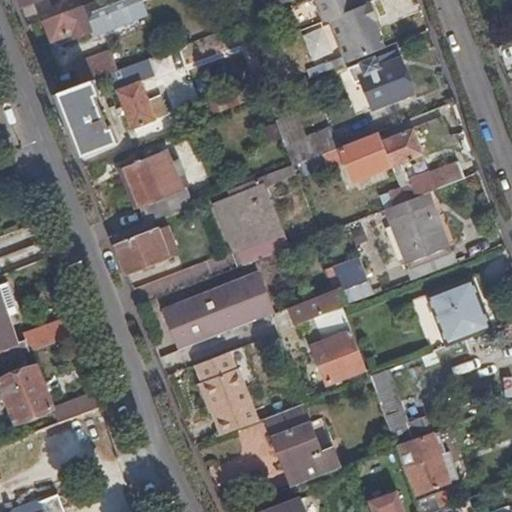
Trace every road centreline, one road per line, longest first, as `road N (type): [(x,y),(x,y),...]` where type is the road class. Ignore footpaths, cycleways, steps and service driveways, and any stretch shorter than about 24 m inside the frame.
road 1 (tertiary): [(0,46),(184,511)]
road 2 (residential): [(511,174),(449,0)]
